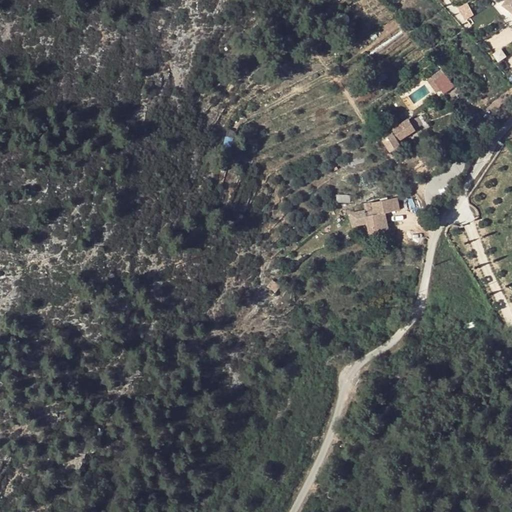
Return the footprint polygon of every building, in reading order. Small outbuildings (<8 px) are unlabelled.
[(436,71),(426,80),(436,93),(447,84),(436,71)] [(406,120),(412,127),(419,123),(413,115),(406,120)] [(405,119),(387,130),(385,126),(375,133),(381,140),(390,134),(395,139),(412,127),(405,119)] [(390,134),(381,140),(388,152),(398,144),(395,139),(390,134)] [(365,224),(369,238),(386,233),(381,214),(396,210),(393,198),(368,204),(371,216),(364,218),(362,212),(347,216),(351,228),(365,224)] [(414,232),(412,225),(396,230),(398,236),(414,232)] [(272,280),(265,286),(273,293),(279,287),(274,282),(272,280)]
